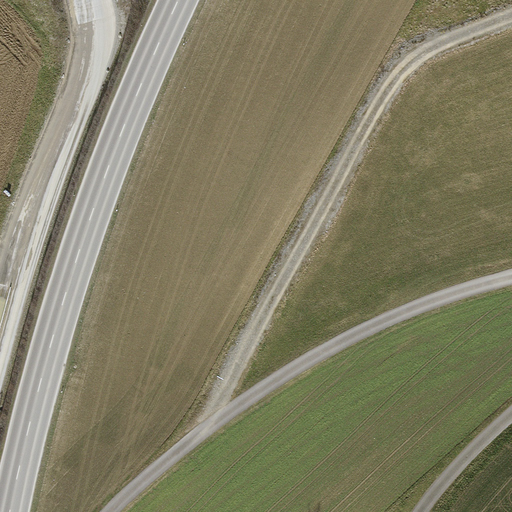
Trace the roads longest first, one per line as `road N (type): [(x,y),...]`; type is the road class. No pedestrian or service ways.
road 1 (secondary): [(178,0),(136,88),(61,295),(12,511)]
road 2 (unclassified): [(511,271),(373,325),(244,399),(119,511)]
road 3 (unclassified): [(420,511),(511,409)]
